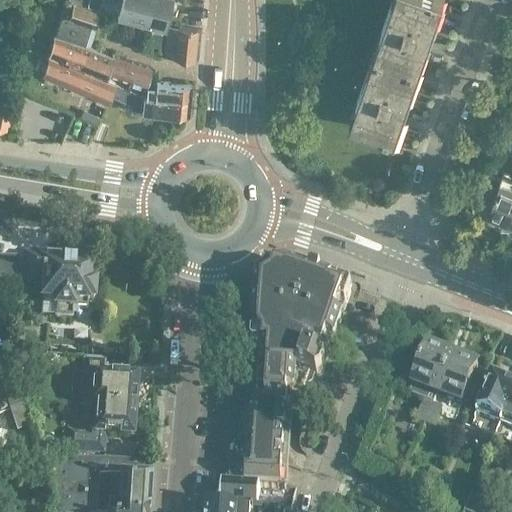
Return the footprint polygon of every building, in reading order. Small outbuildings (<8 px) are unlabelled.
[(63,0),(58,17),(46,53),(47,54),(106,78),(115,54),(113,53),(85,43),(91,24),(69,17),(74,1),(71,0),(63,0)] [(75,0),(117,12),(117,11),(145,18),(144,23),(150,24),(151,19),(165,22),(169,0),(75,0)] [(392,0),(388,13),(436,30),(437,26),(435,25),(443,0),(392,0)] [(91,24),(95,25),(100,9),(74,1),(69,17),(91,24)] [(376,48),(421,64),(431,35),(434,36),(436,30),(388,13),(376,48)] [(164,56),(194,60),(197,28),(168,25),(164,56)] [(421,64),(376,48),(364,82),(412,99),(414,94),(411,93),(421,64)] [(39,74),(106,102),(109,93),(114,81),(106,78),(47,54),(39,74)] [(106,78),(114,81),(147,95),(190,99),(191,83),(156,80),(156,83),(146,82),(151,66),(115,54),(106,78)] [(114,81),(109,93),(132,102),(131,111),(143,112),(143,109),(153,111),(188,115),(190,99),(147,95),(114,81)] [(412,99),(364,82),(352,117),(397,133),(407,103),(410,104),(412,99)] [(11,106),(8,105),(0,104),(0,125),(6,126),(7,118),(8,118),(11,106)] [(510,224),(511,219),(511,180),(501,176),(498,182),(499,182),(485,215),(486,215),(486,214),(494,220),(496,218),(502,221),(503,218),(510,221),(508,224),(509,224),(510,224)] [(0,279),(18,280),(19,255),(0,254),(0,279)] [(22,281),(22,282),(41,283),(41,284),(43,284),(42,300),(56,301),(55,319),(71,320),(72,310),(87,311),(87,302),(92,302),(93,287),(89,286),(90,279),(89,279),(89,272),(74,271),(74,266),(65,265),(65,260),(35,258),(35,260),(23,260),(23,266),(22,281)] [(222,483),(222,485),(225,485),(281,489),(286,489),(292,408),(298,409),(302,397),(309,377),(316,379),(322,376),(351,292),(341,289),(343,283),(290,265),(287,271),(272,266),(265,271),(264,269),(263,270),(264,272),(256,277),(252,343),(253,345),(252,364),(250,391),(250,397),(241,397),(238,451),(228,450),(225,484),(222,483)] [(423,362),(409,395),(424,402),(433,405),(434,406),(437,396),(453,357),(429,347),(427,351),(424,352),(421,358),(423,362)] [(3,369),(30,370),(31,355),(4,353),(3,369)] [(453,357),(437,396),(462,407),(478,368),(453,357)] [(80,377),(78,407),(91,408),(91,410),(132,413),(134,383),(103,381),(105,361),(85,360),(84,377),(80,377)] [(476,416),(472,429),(495,438),(511,397),(511,385),(506,383),(505,379),(498,376),(494,378),(492,377),(476,416)] [(511,397),(495,438),(511,445),(511,397)] [(416,422),(425,425),(433,405),(424,402),(416,422)] [(433,405),(425,425),(434,429),(442,409),(434,406),(433,405)] [(132,413),(91,410),(91,411),(92,411),(91,436),(67,434),(66,454),(104,457),(105,438),(130,440),(132,413)] [(150,463),(43,455),(56,499),(55,511),(148,511),(151,478),(149,478),(150,463)] [(421,493),(433,497),(443,474),(431,469),(421,493)] [(445,471),(436,493),(448,498),(457,476),(445,471)] [(49,511),(44,484),(31,486),(35,504),(39,503),(40,511),(49,511)] [(222,485),(221,506),(249,510),(275,511),(278,511),(281,489),(225,485),(222,485)] [(470,498),(464,511),(491,511),(493,508),(470,498)] [(511,511),(511,504),(505,502),(502,510),(508,511),(511,511)]
